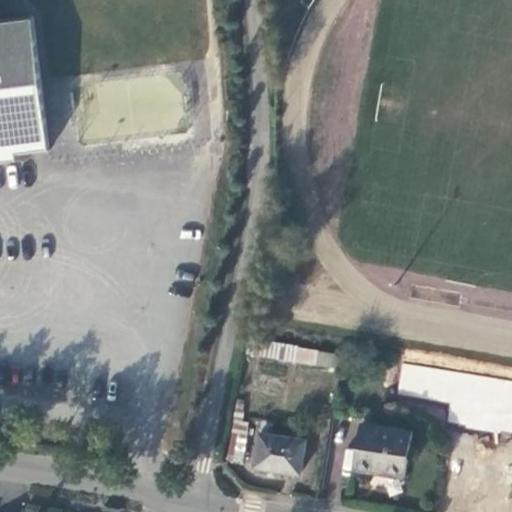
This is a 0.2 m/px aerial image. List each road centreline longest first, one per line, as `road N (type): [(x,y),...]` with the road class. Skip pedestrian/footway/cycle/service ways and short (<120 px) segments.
road 1 (residential): [(194,505),(261,129),(253,0)]
road 2 (unclassified): [(0,473),(194,505)]
